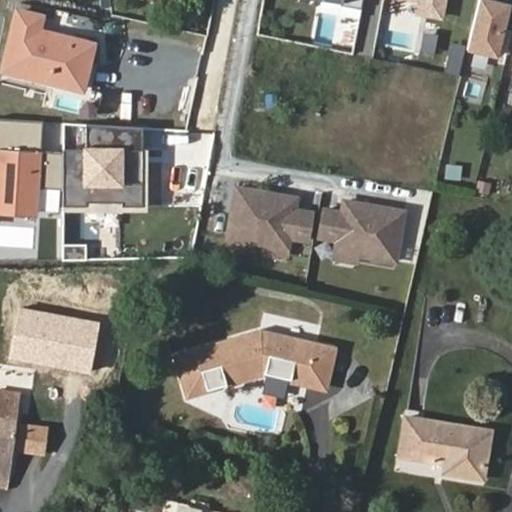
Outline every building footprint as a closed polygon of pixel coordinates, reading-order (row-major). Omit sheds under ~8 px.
[(405,0),(416,2),(414,15),(442,19),(445,0),(405,0)] [(511,2),(511,1),(505,0),(481,0),(470,46),(500,53),(511,2)] [(42,16),(14,9),(1,72),(83,91),(93,42),(71,37),(68,50),(37,41),(39,28),(42,16)] [(71,37),(39,28),(37,41),(68,50),(71,37)] [(145,126),(63,123),(63,210),(147,210),(145,126)] [(269,193),(234,188),(226,237),(286,246),(288,236),(306,239),(310,212),(292,209),(294,197),(279,195),(278,199),(268,198),(269,193)] [(343,214),(324,211),(320,238),(339,240),(337,251),(396,261),(404,211),(369,205),(368,210),(358,208),(359,204),(345,201),(343,214)] [(100,324),(19,309),(10,360),(91,375),(100,324)] [(248,329),(190,350),(204,389),(247,376),(245,366),(251,365),(301,376),(308,341),(248,329)] [(45,444),(48,416),(16,412),(15,418),(13,440),(45,444)] [(13,440),(15,418),(0,415),(0,469),(8,470),(13,440)] [(440,471),(482,479),(491,430),(405,416),(399,454),(441,462),(440,471)] [(279,434),(270,431),(267,440),(277,442),(279,434)] [(8,470),(0,469),(0,479),(7,482),(8,470)]
